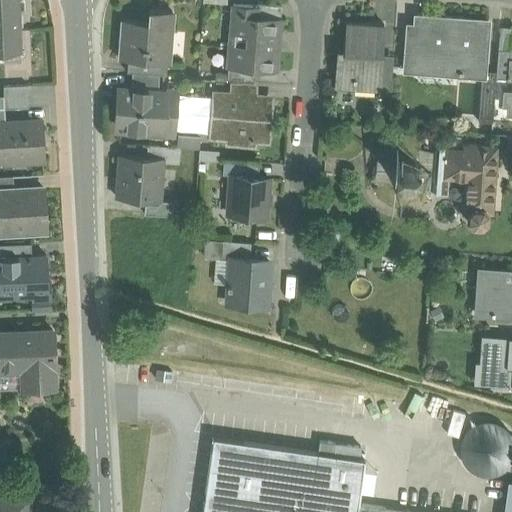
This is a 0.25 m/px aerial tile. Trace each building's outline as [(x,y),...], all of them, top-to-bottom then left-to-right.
[(18,0),(0,0),(0,48),(5,48),(20,48),(18,0)] [(257,7),(233,4),(228,68),(255,70),(276,72),(280,18),(256,16),(257,7)] [(172,12),(148,10),(147,22),(123,20),(120,60),(127,60),(167,63),(168,63),(172,12)] [(443,73),(447,16),(417,14),(416,31),(407,31),(404,70),(443,73)] [(447,16),(443,73),(482,76),(484,76),(484,73),(488,22),(463,20),(463,18),(447,16)] [(384,24),(346,22),(344,52),(338,51),(336,86),(353,87),(354,81),(379,83),(380,83),(381,64),(384,24)] [(20,48),(5,48),(5,63),(20,62),(20,48)] [(511,50),(498,50),(496,74),(496,78),(508,78),(509,59),(510,59),(511,50)] [(167,63),(127,60),(127,73),(132,73),(159,75),(166,76),(167,63)] [(393,65),(381,64),(380,83),(379,83),(378,94),(390,95),(393,65)] [(255,70),(228,68),(227,80),(254,82),(255,70)] [(132,73),(131,91),(158,93),(159,75),(132,73)] [(496,74),(484,73),(484,76),(482,76),(478,121),(493,122),(496,78),(496,74)] [(258,84),(230,82),(228,96),(257,99),(258,84)] [(27,85),(3,86),(4,108),(28,107),(27,85)] [(131,91),(122,90),(119,128),(163,132),(166,93),(158,93),(131,91)] [(166,93),(163,132),(172,132),(175,94),(166,93)] [(228,96),(216,95),(212,134),(230,136),(229,139),(254,141),(255,123),(267,124),(269,100),(257,99),(228,96)] [(5,123),(0,122),(0,162),(43,160),(41,121),(5,123)] [(198,144),(198,135),(181,134),(181,143),(198,144)] [(180,147),(147,145),(147,156),(163,157),(162,160),(179,161),(180,147)] [(497,148),(463,145),(462,151),(446,150),(445,163),(444,178),(466,179),(464,211),(468,212),(467,221),(472,227),(482,227),(487,223),(488,213),(492,213),(497,148)] [(422,175),(418,183),(434,184),(435,163),(436,154),(419,150),(416,160),(420,166),(422,175)] [(147,156),(120,154),(117,198),(145,201),(159,202),(159,201),(162,160),(163,157),(147,156)] [(389,172),(391,180),(395,185),(400,188),(407,189),(413,187),(418,183),(422,175),(420,166),(416,160),(410,157),(403,157),(397,159),(392,164),(389,172)] [(389,172),(392,164),(375,162),(374,179),(391,180),(389,172)] [(445,163),(435,163),(434,184),(434,188),(443,189),(444,178),(445,163)] [(268,178),(232,175),(229,214),(265,217),(268,178)] [(13,176),(0,176),(0,189),(13,189),(13,176)] [(44,189),(19,190),(19,188),(13,189),(0,189),(0,233),(47,231),(46,217),(44,189)] [(173,202),(159,201),(159,202),(145,201),(144,214),(172,216),(173,202)] [(250,242),(222,240),(221,259),(231,259),(231,258),(249,260),(250,242)] [(31,243),(0,244),(0,256),(31,255),(31,243)] [(31,255),(0,256),(0,297),(32,297),(32,299),(50,299),(50,280),(47,280),(46,255),(31,255)] [(249,260),(231,258),(231,259),(229,284),(227,284),(227,287),(229,287),(228,302),(266,305),(269,261),(249,260)] [(511,271),(479,269),(478,286),(486,287),(484,314),(511,316),(511,277),(511,271)] [(50,299),(32,299),(32,310),(51,309),(50,299)] [(53,330),(0,332),(0,370),(22,369),(22,388),(55,387),(53,330)] [(511,340),(484,338),(482,363),(488,364),(486,382),(511,384),(511,340)] [(0,370),(0,395),(23,395),(22,388),(22,369),(0,370)] [(417,511),(358,504),(364,459),(359,458),(360,446),(335,443),(333,454),(213,438),(202,511),(417,511)] [(28,487),(17,486),(16,497),(27,498),(28,487)] [(16,497),(0,496),(0,511),(26,511),(28,499),(27,498),(16,497)]
